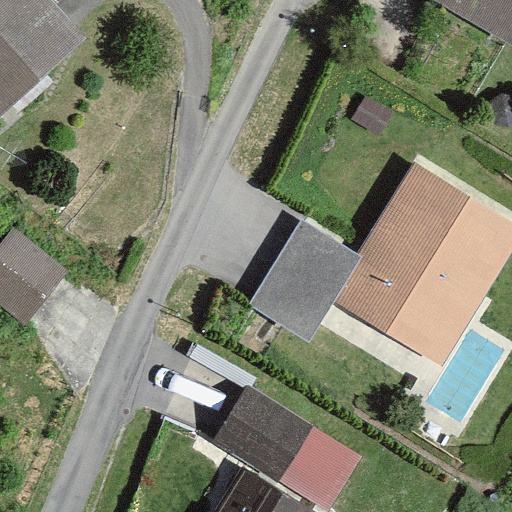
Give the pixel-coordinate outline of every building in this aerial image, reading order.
[(0,0),(0,112),(84,36),(50,0),(0,0)] [(511,47),(511,0),(432,0),(425,14),(506,59),(511,47)] [(511,258),(511,221),(416,163),(358,256),(303,222),(250,307),(309,343),(334,302),(443,369),(511,258)] [(68,273),(12,229),(0,243),(0,307),(25,327),(68,273)] [(358,457),(249,392),(219,441),(328,507),(358,457)] [(308,511),(247,474),(223,511),(308,511)]
